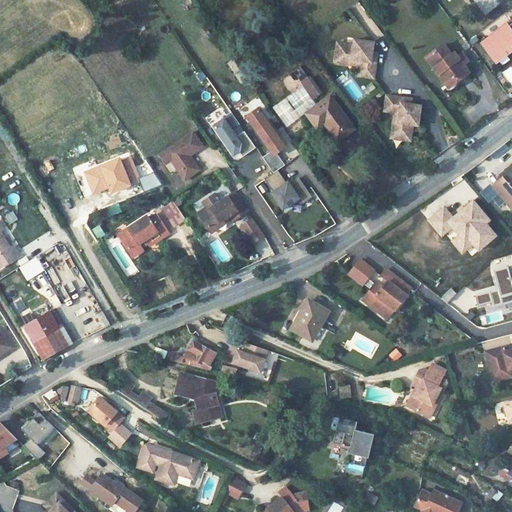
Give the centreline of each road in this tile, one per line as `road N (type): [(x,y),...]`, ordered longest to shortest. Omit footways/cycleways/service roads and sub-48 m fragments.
road 1 (residential): [(511,121),(354,238),(87,357),(0,406)]
road 2 (unknown): [(272,482),(217,461),(72,365)]
road 3 (unknown): [(194,312),(375,375)]
